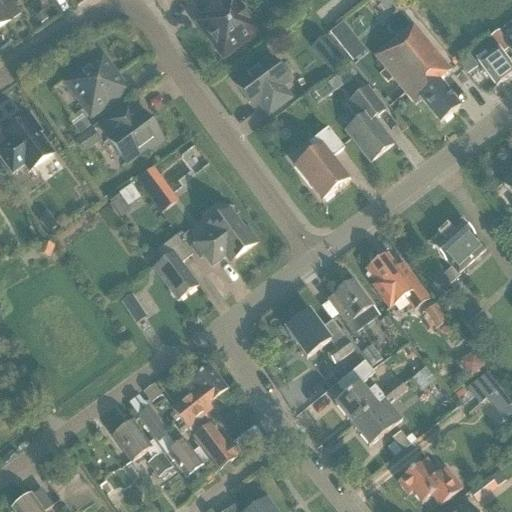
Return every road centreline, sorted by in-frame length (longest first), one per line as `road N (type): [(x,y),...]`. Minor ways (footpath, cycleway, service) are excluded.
road 1 (residential): [(313,262),(126,0)]
road 2 (residential): [(0,481),(166,360),(219,334)]
road 3 (residential): [(313,262),(511,111)]
road 4 (residential): [(299,437),(219,334)]
road 5 (residential): [(196,511),(299,437)]
